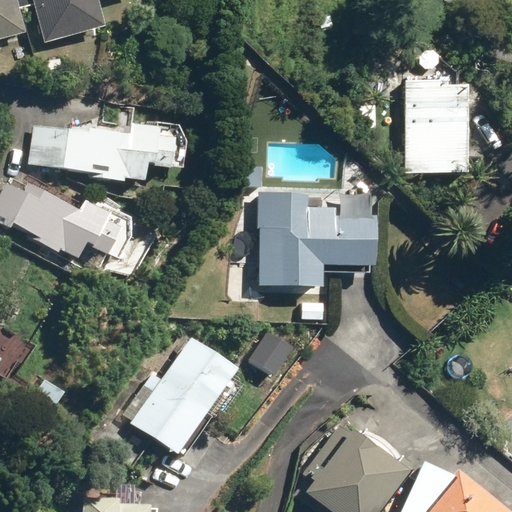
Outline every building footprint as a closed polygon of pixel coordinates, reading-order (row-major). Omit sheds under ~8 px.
[(0,0),(0,37),(28,29),(19,0),(0,0)] [(34,0),(38,11),(46,42),(107,26),(100,0),(34,0)] [(511,0),(448,0),(448,2),(511,14),(511,0)] [(469,173),(470,84),(407,83),(405,172),(469,173)] [(124,123),(123,132),(32,125),(29,164),(99,170),(99,176),(147,180),(149,164),(175,166),(178,136),(163,135),(164,126),(124,123)] [(136,278),(159,230),(86,196),(83,202),(3,165),(0,172),(0,223),(10,228),(13,222),(39,234),(35,242),(60,254),(62,249),(80,258),(88,242),(121,258),(116,269),(136,278)] [(239,166),(238,186),(260,186),(257,285),(326,288),(326,264),(375,265),(377,215),(341,214),(342,189),(263,187),(264,167),(239,166)] [(328,299),(303,298),(302,323),(328,323),(328,299)] [(245,371),(192,335),(132,422),(185,459),(245,371)] [(346,415),(302,472),(307,476),(293,494),(315,511),(379,511),(414,468),(346,415)] [(511,511),(460,470),(457,474),(422,461),(404,511),(511,511)] [(73,511),(158,511),(159,503),(74,499),(73,511)]
